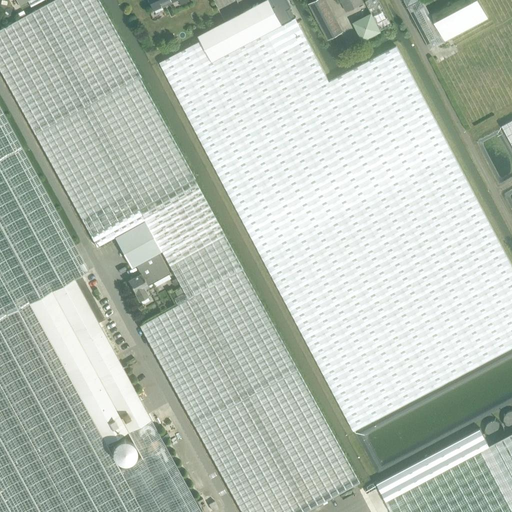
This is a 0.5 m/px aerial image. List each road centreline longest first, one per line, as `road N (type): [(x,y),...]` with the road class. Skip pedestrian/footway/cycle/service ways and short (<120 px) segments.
road 1 (unclassified): [(232,511),(0,88)]
road 2 (unclassified): [(511,225),(395,0)]
